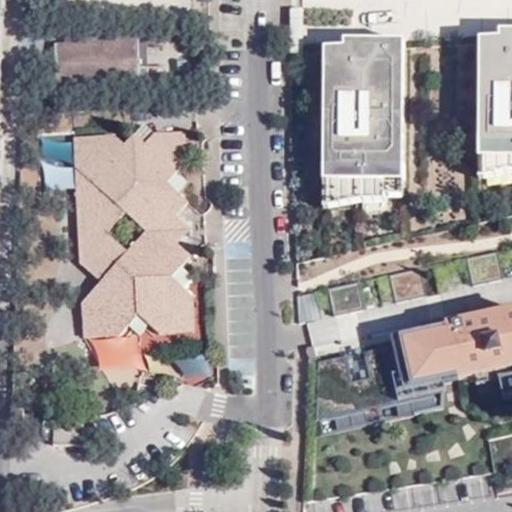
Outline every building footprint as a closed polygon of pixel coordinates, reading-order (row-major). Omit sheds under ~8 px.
[(291,10),(291,54),(303,54),(303,10),(291,10)] [(480,41),(479,167),(511,167),(511,31),(499,31),(499,40),(480,41)] [(139,62),(149,63),(147,36),(65,38),(65,43),(107,42),(107,49),(138,47),(139,62)] [(107,42),(65,43),(56,44),(56,59),(115,62),(139,62),(138,47),(107,49),(107,42)] [(325,51),(324,197),(403,197),(404,42),(345,42),(344,50),(325,51)] [(149,81),(149,67),(140,67),(139,62),(115,62),(56,59),(57,84),(149,81)] [(67,134),(40,136),(42,163),(70,161),(67,134)] [(168,184),(177,174),(187,164),(186,135),(155,135),(146,146),(136,136),(127,147),(116,137),(76,138),(77,170),(87,180),(78,189),(80,237),(108,235),(127,215),(147,234),(128,255),(102,282),(83,303),(83,318),(107,340),(119,338),(129,328),(140,317),(149,326),(160,336),(174,336),(194,313),(194,301),(183,289),(172,279),(182,270),(191,260),(177,247),(177,218),(189,203),(179,194),(168,184)] [(511,167),(479,167),(480,180),(511,174),(511,167)] [(187,186),(177,174),(168,184),(179,194),(187,186)] [(403,197),(324,197),(324,210),(364,203),(403,203),(403,197)] [(191,231),(177,218),(177,247),(191,231)] [(108,235),(80,237),(81,263),(102,282),(128,255),(108,235)] [(468,258),(475,285),(506,278),(500,251),(468,258)] [(392,276),(398,303),(429,296),(423,269),(392,276)] [(191,280),(182,270),(172,279),(183,289),(191,280)] [(330,290),(337,317),(368,310),(361,282),(330,290)] [(511,312),(449,327),(451,334),(403,344),(413,386),(435,381),(460,375),(462,380),(478,376),(501,371),(511,368),(511,312)] [(195,336),(194,313),(174,336),(195,336)] [(139,337),(149,326),(140,317),(129,328),(139,337)] [(107,340),(83,318),(84,340),(107,340)] [(403,344),(392,347),(399,378),(393,379),(398,405),(438,396),(435,381),(413,386),(403,344)] [(322,363),(320,422),(398,405),(393,379),(399,378),(392,347),(367,353),(372,379),(357,383),(351,356),(322,363)] [(503,379),(507,399),(511,398),(511,368),(501,371),(478,376),(479,384),(503,379)] [(10,410),(10,423),(24,424),(25,412),(10,410)] [(84,417),(55,415),(54,447),(83,448),(84,417)]
